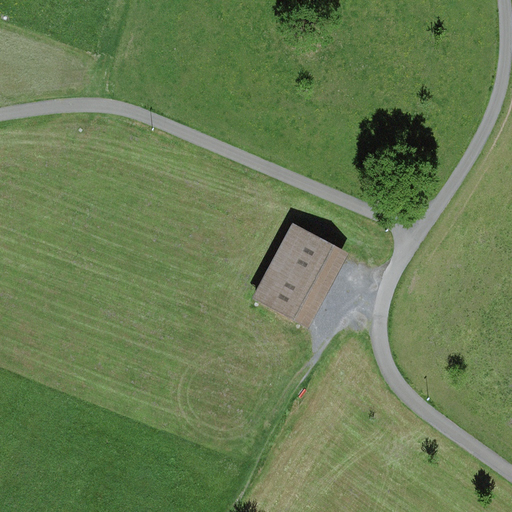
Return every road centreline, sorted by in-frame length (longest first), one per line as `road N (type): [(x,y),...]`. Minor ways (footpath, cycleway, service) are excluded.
road 1 (track): [(0,114),(114,105),(418,231)]
road 2 (track): [(418,231),(378,326),(379,358),(394,386),(436,424),(511,476)]
road 3 (track): [(505,0),(507,54),(495,107),(418,231)]
